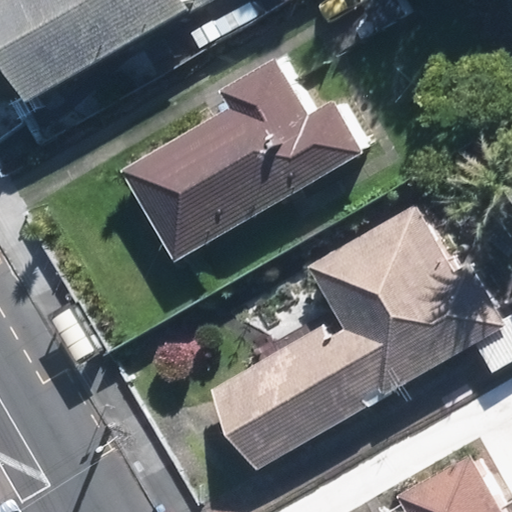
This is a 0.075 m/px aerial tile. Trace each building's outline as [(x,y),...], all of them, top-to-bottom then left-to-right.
[(0,0),(0,12),(45,91),(204,0),(0,0)] [(340,0),(363,40),(416,10),(409,0),(340,0)] [(199,42),(244,16),(235,2),(191,28),(199,42)] [(188,256),(377,145),(345,93),(321,106),(290,52),(233,85),(243,103),(136,166),(188,256)] [(265,460),(483,334),(501,365),(511,358),(511,308),(511,309),(477,249),(463,258),(424,192),(315,257),(351,318),(338,325),(331,315),(219,381),(265,460)] [(99,346),(74,301),(54,314),(80,358),(99,346)] [(511,511),(511,492),(485,445),(412,486),(421,504),(407,511),(511,511)]
